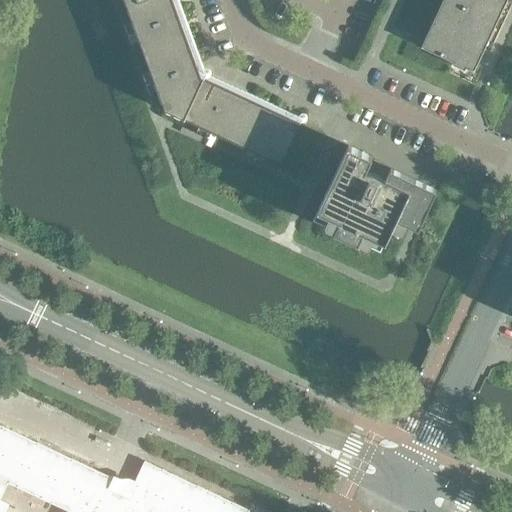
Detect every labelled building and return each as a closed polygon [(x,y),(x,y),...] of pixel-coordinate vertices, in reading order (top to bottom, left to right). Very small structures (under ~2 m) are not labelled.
[(124,0),(132,21),(125,23),(132,42),(139,40),(151,70),(143,73),(150,92),(157,89),(165,110),(199,125),(196,132),(214,141),(217,134),(247,148),(244,155),(262,164),(266,157),(281,164),(280,164),(281,164),(303,118),(205,73),(179,0),(124,0)] [(442,0),(421,47),(454,62),(452,65),(464,70),(466,67),(473,71),(506,0),(442,0)] [(348,145),(318,210),(339,220),(334,232),(358,243),(363,232),(385,242),(397,217),(418,228),(437,187),(386,163),(383,171),(376,167),(369,163),(372,157),(348,145)] [(248,511),(249,510),(144,461),(128,496),(111,488),(115,479),(0,425),(0,511),(248,511)] [(85,430),(82,437),(93,442),(95,435),(85,430)]
